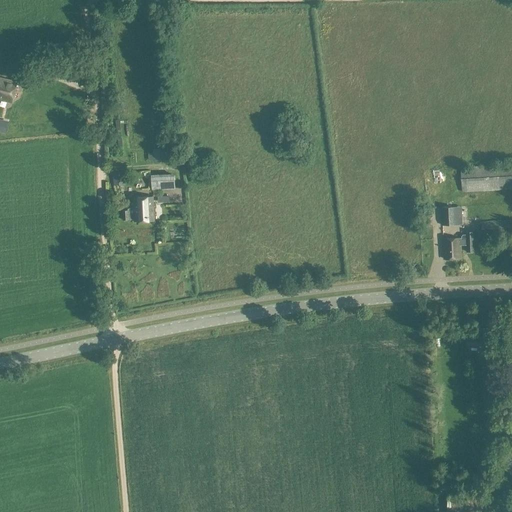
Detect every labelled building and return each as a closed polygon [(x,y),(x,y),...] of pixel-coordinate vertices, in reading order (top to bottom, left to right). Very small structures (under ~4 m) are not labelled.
[(0,78),(0,100),(13,103),(18,83),(0,78)] [(0,119),(0,132),(6,134),(9,122),(0,119)] [(166,149),(154,150),(155,163),(167,162),(166,149)] [(511,165),(461,168),(462,193),(511,189),(511,165)] [(175,174),(151,175),(152,190),(175,189),(175,174)] [(115,176),(115,190),(125,189),(124,175),(115,176)] [(166,200),(175,199),(174,190),(166,191),(166,200)] [(123,220),(135,220),(135,222),(155,221),(154,197),(133,198),(134,208),(128,209),(128,211),(123,211),(123,220)] [(456,207),(443,208),(443,226),(456,225),(456,207)] [(482,222),(482,237),(511,235),(511,226),(511,220),(482,222)] [(445,259),(461,259),(461,246),(467,245),(467,252),(475,252),(474,233),(466,233),(467,238),(444,239),(445,259)] [(511,467),(511,450),(502,452),(504,468),(511,467)] [(448,511),(481,511),(481,493),(448,494),(448,511)]
